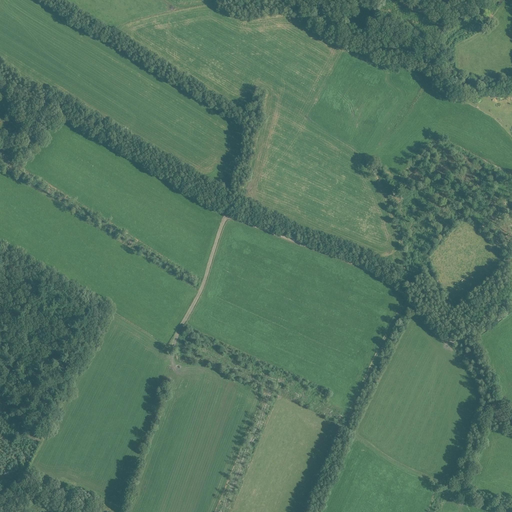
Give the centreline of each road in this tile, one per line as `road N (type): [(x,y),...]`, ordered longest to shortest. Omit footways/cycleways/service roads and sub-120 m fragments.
road 1 (track): [(174,364),(174,337),(225,212),(0,81)]
road 2 (track): [(241,197),(225,212),(374,270),(449,339),(474,335),(511,306)]
road 3 (track): [(409,300),(392,316),(345,426),(407,469),(448,482),(460,502)]
